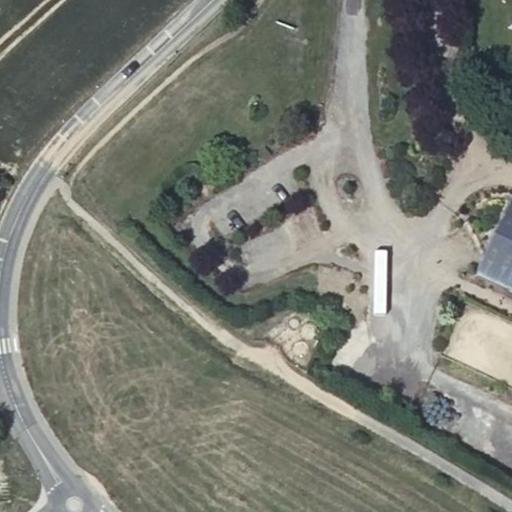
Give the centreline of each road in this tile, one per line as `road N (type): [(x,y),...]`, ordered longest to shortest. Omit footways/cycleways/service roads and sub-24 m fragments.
road 1 (tertiary): [(210,0),(52,157),(12,227),(0,280)]
road 2 (track): [(222,332),(511,508)]
road 3 (tertiary): [(0,347),(12,399),(74,505)]
